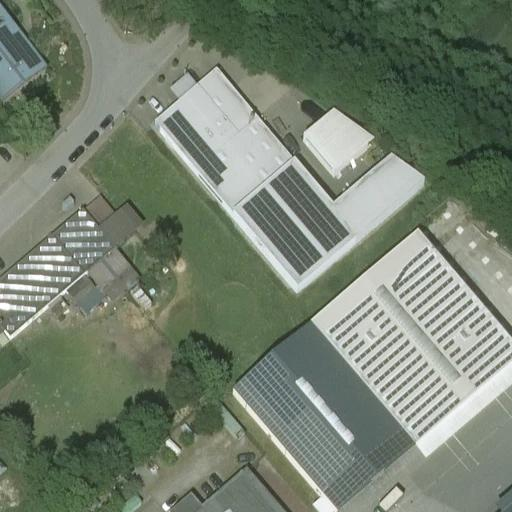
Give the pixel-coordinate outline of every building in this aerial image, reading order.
[(0,15),(0,103),(2,106),(37,79),(16,53),(19,50),(10,39),(16,35),(0,15)] [(332,212),(216,75),(194,93),(188,93),(180,100),(180,105),(154,127),(297,295),(424,187),(390,163),(332,212)] [(336,178),(379,148),(351,108),(308,138),(336,178)] [(82,215),(0,285),(0,331),(2,334),(10,343),(115,253),(82,215)] [(347,511),(414,455),(511,371),(511,351),(417,240),(232,397),(330,511),(347,511)] [(0,460),(0,482),(10,474),(0,460)] [(242,478),(202,511),(201,511),(191,500),(176,511),(270,511),(243,480),(242,478)]
